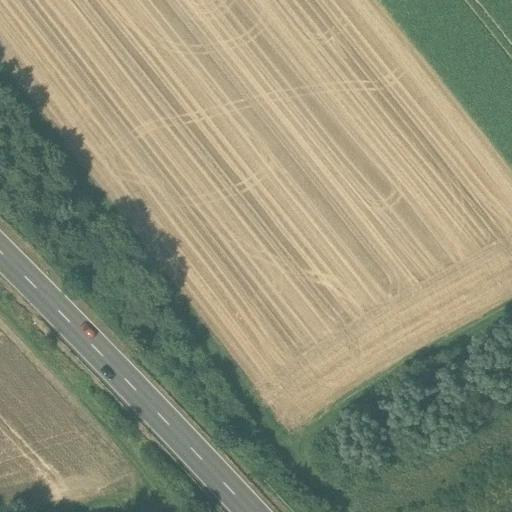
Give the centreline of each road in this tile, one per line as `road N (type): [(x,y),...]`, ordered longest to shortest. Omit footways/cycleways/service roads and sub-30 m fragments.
road 1 (track): [(0,77),(342,511)]
road 2 (primary): [(248,511),(0,256)]
road 3 (track): [(281,441),(511,315)]
road 4 (track): [(164,511),(0,329)]
road 5 (track): [(337,505),(510,409)]
